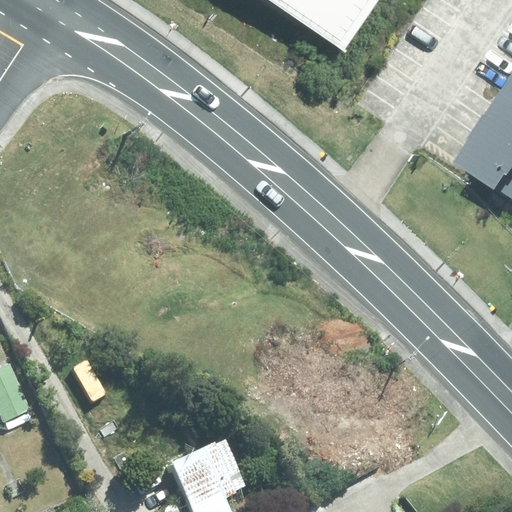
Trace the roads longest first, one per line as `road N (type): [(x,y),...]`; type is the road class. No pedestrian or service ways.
road 1 (primary): [(0,24),(121,80),(329,223)]
road 2 (primary): [(40,0),(222,131),(329,223)]
road 3 (primary): [(329,223),(284,217),(0,99)]
road 4 (primary): [(329,223),(511,408)]
